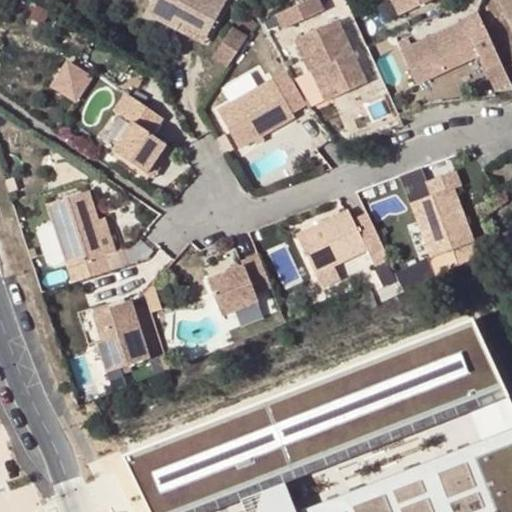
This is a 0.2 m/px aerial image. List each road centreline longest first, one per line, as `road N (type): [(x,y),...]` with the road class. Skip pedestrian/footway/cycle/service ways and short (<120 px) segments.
road 1 (unclassified): [(191,199),(259,213),(511,123)]
road 2 (residential): [(0,317),(82,511)]
